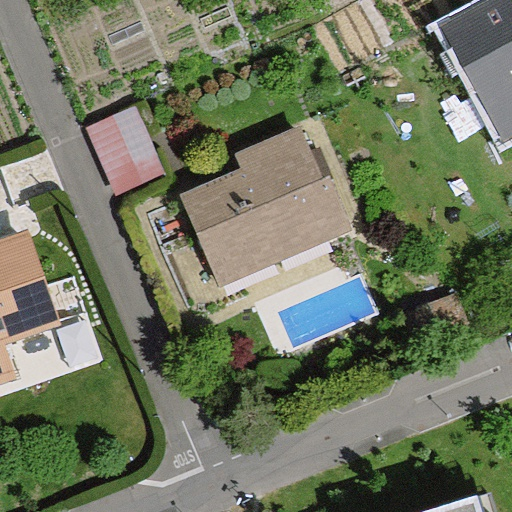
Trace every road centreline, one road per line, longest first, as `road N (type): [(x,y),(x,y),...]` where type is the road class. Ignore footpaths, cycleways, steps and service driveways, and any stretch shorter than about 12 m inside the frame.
road 1 (residential): [(210,487),(5,0)]
road 2 (residential): [(210,487),(511,363)]
